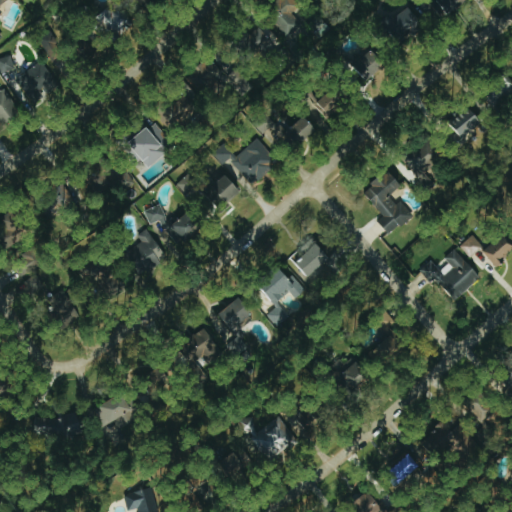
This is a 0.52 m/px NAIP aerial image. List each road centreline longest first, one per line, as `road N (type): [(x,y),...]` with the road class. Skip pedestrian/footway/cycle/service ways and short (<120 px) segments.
road 1 (residential): [(69,365),(224,260),(441,68),(511,16)]
road 2 (residential): [(511,305),(346,454),(265,511)]
road 3 (residential): [(0,170),(93,106),(213,0)]
road 4 (residential): [(456,353),(311,183)]
